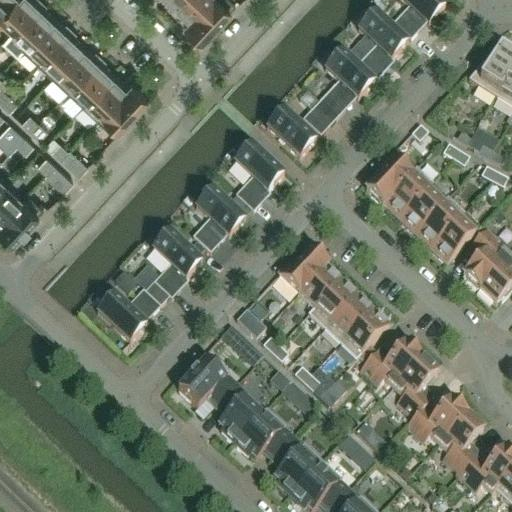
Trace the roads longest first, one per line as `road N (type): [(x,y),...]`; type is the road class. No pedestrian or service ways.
road 1 (residential): [(6,285),(196,82)]
road 2 (residential): [(321,200),(131,398)]
road 3 (residential): [(492,5),(321,200)]
road 4 (residential): [(321,200),(477,343)]
road 5 (residential): [(131,398),(6,285)]
road 6 (residential): [(250,511),(131,398)]
